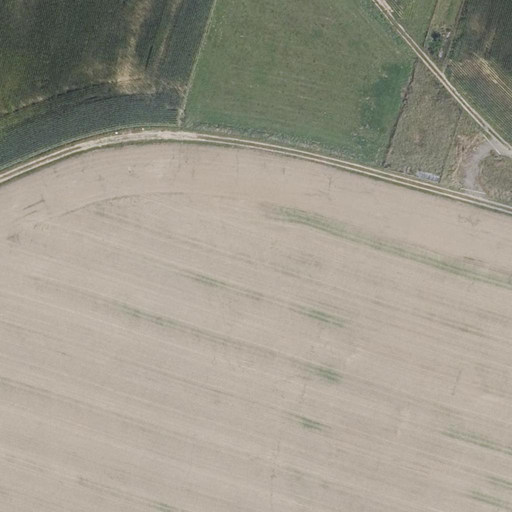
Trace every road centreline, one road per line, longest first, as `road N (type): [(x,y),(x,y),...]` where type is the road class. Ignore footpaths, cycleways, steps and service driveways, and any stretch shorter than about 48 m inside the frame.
road 1 (track): [(0,176),(72,149),(171,134),(254,142),(511,206)]
road 2 (track): [(371,0),(511,153)]
